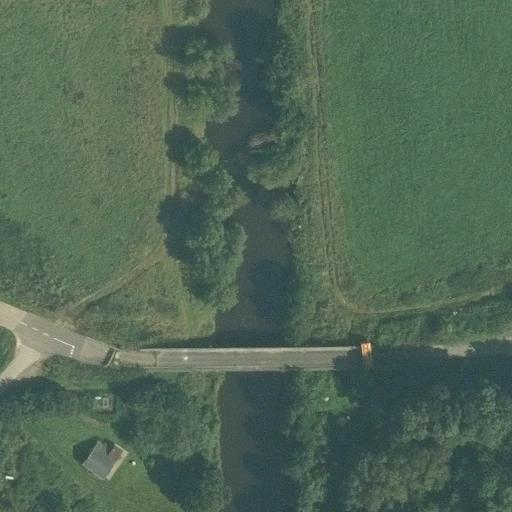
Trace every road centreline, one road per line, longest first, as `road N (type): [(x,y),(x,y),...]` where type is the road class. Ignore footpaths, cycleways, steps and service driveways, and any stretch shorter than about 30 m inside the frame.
road 1 (unclassified): [(511,345),(138,360),(0,316)]
road 2 (track): [(511,300),(411,315),(350,304),(331,289),(318,0)]
road 3 (track): [(165,0),(180,267),(167,288)]
road 4 (track): [(44,334),(67,307),(167,288),(162,262)]
